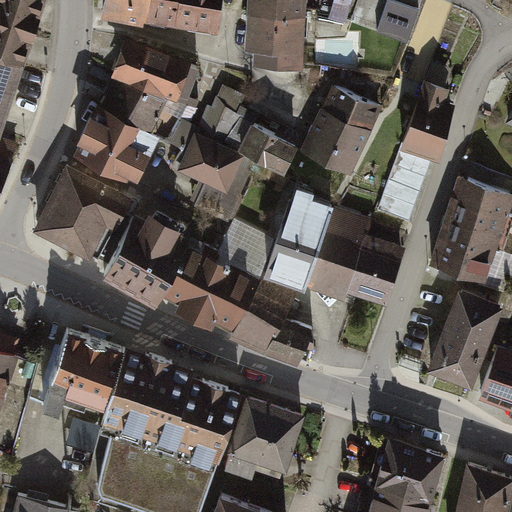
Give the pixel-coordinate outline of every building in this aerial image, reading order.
[(42,0),(0,0),(0,56),(22,63),(42,0)] [(144,0),(102,0),(100,10),(141,17),(144,0)] [(150,0),(147,17),(215,28),(219,0),(150,0)] [(310,0),(249,0),(248,31),(254,32),(253,63),(307,65),(310,0)] [(421,6),(404,0),(388,0),(378,26),(409,38),(421,6)] [(196,68),(124,43),(112,75),(185,101),(196,68)] [(0,114),(19,67),(0,60),(0,184),(8,164),(0,161),(0,114)] [(163,100),(112,75),(76,148),(127,173),(163,100)] [(447,89),(425,81),(402,144),(431,154),(449,104),(443,102),(447,89)] [(257,100),(225,85),(204,127),(236,143),(257,100)] [(382,107),(333,86),(307,145),(356,166),(382,107)] [(195,126),(175,116),(166,137),(141,184),(151,187),(170,162),(177,164),(195,126)] [(294,146),(252,126),(240,150),(282,171),(294,146)] [(242,155),(197,133),(181,167),(210,181),(225,189),(235,168),(242,155)] [(428,160),(402,152),(382,212),(408,221),(428,160)] [(129,191),(69,162),(38,226),(97,255),(129,191)] [(511,198),(511,180),(468,167),(438,263),(487,278),(511,198)] [(251,175),(235,168),(225,189),(210,181),(199,205),(232,217),(251,175)] [(328,215),(291,201),(270,258),(307,272),(328,215)] [(190,226),(144,202),(109,269),(155,293),(190,226)] [(374,222),(340,209),(312,283),(346,296),(374,222)] [(406,249),(373,237),(353,288),(385,301),(406,249)] [(254,274),(191,248),(170,297),(233,324),(254,274)] [(303,302),(258,283),(238,330),(307,358),(313,342),(290,333),(303,302)] [(499,300),(460,285),(431,361),(469,376),(499,300)] [(96,339),(68,329),(48,383),(107,404),(129,352),(96,339)] [(511,351),(501,347),(485,391),(511,400),(511,351)] [(0,395),(14,353),(0,348),(0,395)] [(190,375),(129,352),(107,404),(102,415),(170,438),(190,375)] [(240,391),(190,375),(170,438),(218,454),(240,391)] [(302,415),(251,400),(235,454),(285,469),(302,415)] [(202,511),(216,467),(117,438),(99,498),(148,511),(202,511)] [(428,511),(447,459),(390,439),(364,511),(428,511)] [(506,511),(511,493),(511,473),(471,462),(457,511),(506,511)] [(272,511),(217,492),(209,511),(272,511)] [(78,511),(79,510),(19,495),(15,511),(78,511)]
